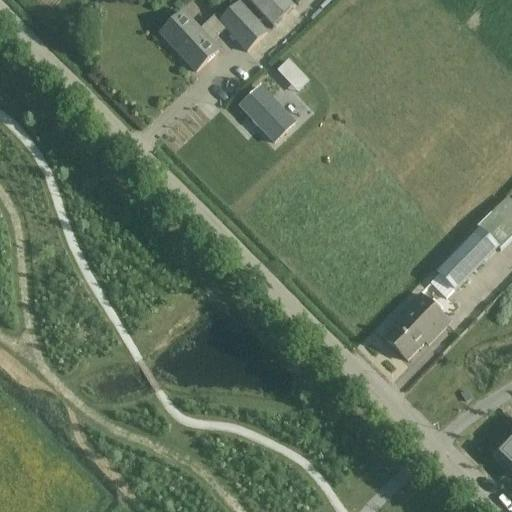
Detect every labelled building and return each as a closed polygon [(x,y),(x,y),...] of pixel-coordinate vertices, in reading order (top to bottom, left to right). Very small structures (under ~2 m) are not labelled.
[(285,0),(247,0),(274,28),(294,9),(288,2),(285,0)] [(240,5),(220,24),(226,31),(247,53),(268,34),(240,5)] [(196,74),(219,52),(184,14),(160,36),(196,74)] [(279,73),(286,81),(296,71),(289,63),(279,73)] [(295,125),(261,90),(240,109),(274,145),(295,125)] [(478,229),(480,231),(437,275),(456,293),(498,250),(501,252),(511,240),(511,228),(495,212),(478,229)] [(384,340),(407,362),(425,343),(428,346),(449,325),(421,297),(399,318),(402,321),(384,340)]
